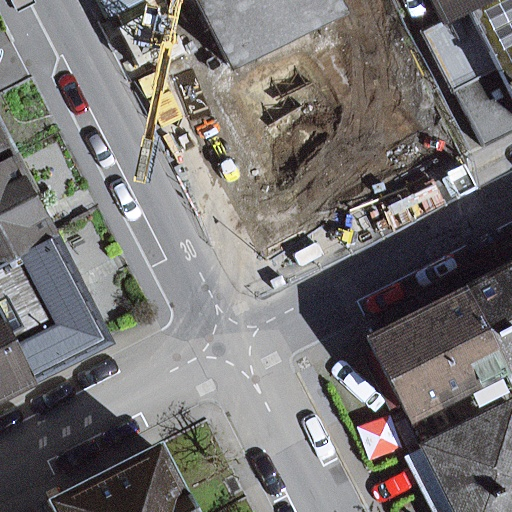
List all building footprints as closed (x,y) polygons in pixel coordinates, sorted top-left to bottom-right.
[(195,0),(228,67),(334,13),(327,0),(195,0)] [(465,12),(464,9),(482,0),(429,0),(440,22),(441,24),(465,12)] [(482,148),(511,132),(511,0),(482,0),(464,9),(465,12),(441,24),(451,43),(433,53),(482,148)] [(0,259),(46,236),(7,161),(0,164),(0,259)] [(0,333),(25,381),(102,342),(46,236),(0,259),(0,333)] [(511,264),(461,290),(510,387),(511,386),(511,264)] [(511,407),(511,395),(508,389),(510,387),(461,290),(367,339),(407,418),(459,392),(476,426),(511,408),(511,407)] [(0,393),(25,381),(0,333),(0,393)] [(459,392),(407,418),(393,425),(409,456),(423,449),(455,511),(511,511),(511,411),(511,408),(476,426),(459,392)] [(51,511),(186,511),(154,448),(47,502),(51,511)]
